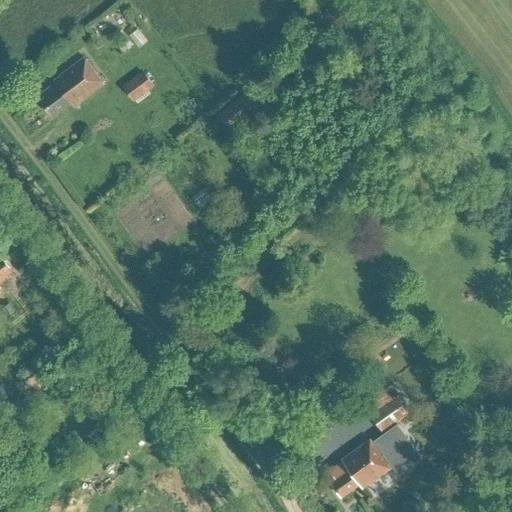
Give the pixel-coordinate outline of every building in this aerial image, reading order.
[(56,84),(43,94),(46,98),(42,101),(51,114),(69,101),(73,106),(103,83),(83,58),(59,76),(60,78),(55,82),(56,84)] [(134,102),(155,85),(142,71),(122,86),(134,102)] [(244,93),(219,114),(232,129),(257,108),(244,93)] [(0,284),(9,278),(6,274),(10,271),(1,258),(0,258),(0,284)] [(27,376),(36,394),(54,385),(45,367),(27,376)] [(361,403),(369,415),(368,415),(381,432),(411,410),(399,393),(392,398),(385,387),(361,403)] [(343,461),(329,470),(335,479),(331,482),(341,496),(359,483),(362,487),(390,468),(385,461),(388,459),(398,473),(419,458),(396,425),(375,440),(383,452),(380,454),(369,439),(342,459),(343,461)] [(158,511),(151,499),(130,511),(158,511)]
